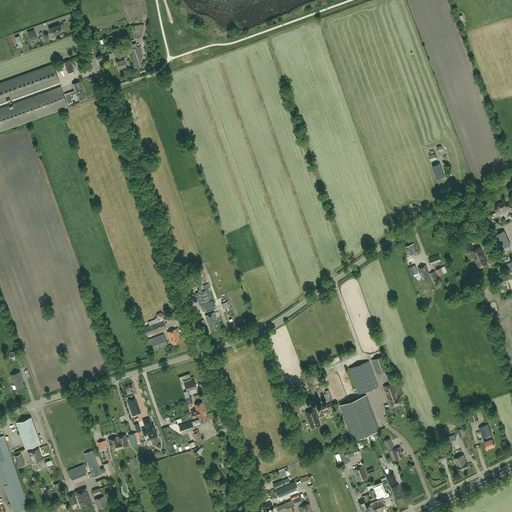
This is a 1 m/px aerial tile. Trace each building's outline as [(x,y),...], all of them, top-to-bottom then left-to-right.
[(56,36),(55,34),(62,32),(60,25),(52,27),(49,29),(52,37),(56,36)] [(38,40),(34,30),(28,32),(31,43),(38,40)] [(136,43),(130,45),(132,49),(131,49),(136,68),(144,66),(140,53),(142,53),(140,46),(137,47),(136,43)] [(127,61),(126,57),(120,59),(121,60),(117,62),(119,68),(126,66),(128,69),(131,68),(128,60),(127,61)] [(64,62),(68,73),(74,71),(70,60),(64,62)] [(53,64),(0,83),(0,103),(59,83),(53,64)] [(75,91),(64,94),(68,104),(72,102),(71,99),(74,98),(73,95),(76,94),(78,100),(86,97),(80,81),(73,84),(75,91)] [(61,87),(0,108),(0,131),(68,107),(61,87)] [(439,163),(432,166),(437,179),(444,176),(439,163)] [(505,201),(494,205),(497,212),(504,209),(504,210),(511,207),(510,203),(506,205),(505,201)] [(504,231),(495,235),(500,245),(502,248),(508,246),(510,245),(504,231)] [(467,250),(473,247),(470,242),(476,239),(474,234),(464,238),(466,243),(465,244),(467,250)] [(413,244),(404,247),(407,257),(414,254),(415,256),(418,255),(413,244)] [(480,247),(471,251),(479,267),(487,264),(480,247)] [(441,261),(439,257),(439,255),(429,259),(432,265),(441,261)] [(415,265),(411,267),(408,268),(411,275),(418,273),(415,265)] [(426,266),(418,269),(424,283),(431,280),(431,279),(433,279),(434,281),(438,279),(435,272),(429,274),(426,266)] [(436,270),(438,276),(444,274),(441,268),(436,270)] [(191,280),(195,278),(197,278),(194,270),(188,272),(191,280)] [(203,286),(205,291),(201,293),(200,292),(196,293),(203,312),(205,310),(206,312),(216,308),(209,290),(208,289),(210,288),(209,283),(203,286)] [(211,330),(220,327),(214,312),(205,316),(211,330)] [(142,329),(144,336),(166,328),(162,320),(163,319),(164,315),(161,313),(157,314),(157,318),(160,320),(160,322),(142,329)] [(181,342),(176,329),(167,332),(172,345),(181,342)] [(164,334),(147,340),(150,351),(167,345),(164,334)] [(383,356),(372,360),(377,374),(388,370),(383,356)] [(368,361),(349,369),(358,394),(378,386),(368,361)] [(20,372),(10,375),(14,385),(15,385),(16,389),(24,386),(21,377),(22,376),(20,372)] [(386,375),(389,383),(395,381),(391,372),(386,375)] [(194,380),(184,383),(186,391),(197,388),(194,380)] [(393,383),(384,387),(391,407),(401,403),(399,397),(398,397),(393,383)] [(365,395),(338,405),(352,441),(379,431),(365,395)] [(141,413),(136,401),(134,397),(127,399),(133,416),(141,413)] [(295,401),(288,403),(292,415),(299,412),(295,401)] [(195,405),(196,410),(191,411),(193,418),(198,416),(199,417),(206,415),(202,402),(195,405)] [(320,407),(322,412),(334,407),(332,402),(320,407)] [(481,410),(482,413),(485,413),(486,417),(490,416),(488,408),(481,410)] [(315,409),(306,413),(311,428),(320,425),(318,418),(315,409)] [(469,412),(469,413),(467,414),(469,422),(472,421),(472,422),(479,419),(478,419),(481,418),(478,410),(476,410),(475,410),(469,412)] [(206,415),(199,417),(200,419),(191,422),(186,423),(189,431),(194,429),(193,426),(201,423),(208,421),(206,415)] [(26,449),(30,447),(40,443),(31,418),(16,423),(26,449)] [(151,424),(149,418),(143,420),(146,428),(142,429),(144,435),(148,434),(149,438),(152,437),(152,438),(153,438),(155,438),(155,437),(155,436),(157,435),(157,434),(158,434),(157,431),(156,431),(153,424),(151,424)] [(189,431),(186,423),(179,426),(182,433),(189,431)] [(488,425),(479,427),(483,439),(486,438),(487,440),(484,441),(486,449),(494,446),(488,425)] [(471,446),(463,428),(457,430),(460,438),(462,438),(466,448),(469,455),(473,454),(470,447),(471,446)] [(195,441),(197,441),(201,439),(198,431),(192,433),(195,441)] [(118,436),(121,448),(128,446),(127,440),(130,439),(131,445),(137,444),(134,433),(128,435),(129,437),(126,438),(125,435),(118,436)] [(447,444),(457,440),(455,434),(445,438),(447,444)] [(121,448),(118,436),(109,439),(112,450),(121,448)] [(16,511),(27,508),(29,507),(4,437),(0,438),(0,475),(14,511),(16,511)] [(384,440),(388,449),(394,447),(390,438),(384,440)] [(440,452),(439,451),(445,449),(442,442),(429,447),(432,454),(434,454),(435,457),(438,456),(440,461),(451,457),(448,449),(440,452)] [(338,452),(342,463),(350,461),(349,457),(360,453),(357,445),(338,452)] [(392,450),(396,460),(404,456),(400,447),(392,450)] [(37,449),(32,451),(28,453),(32,464),(36,463),(36,462),(37,462),(37,460),(40,459),(41,460),(42,460),(41,456),(40,457),(37,449)] [(91,473),(88,474),(90,479),(101,474),(92,451),(84,454),(91,473)] [(25,465),(21,453),(14,456),(18,467),(25,465)] [(469,468),(466,461),(464,455),(454,458),(457,465),(456,466),(458,472),(469,468)] [(36,463),(32,464),(34,471),(45,467),(42,460),(41,460),(40,459),(37,460),(37,462),(36,462),(36,463)] [(112,473),(111,471),(108,462),(104,464),(106,472),(107,475),(112,473)] [(83,464),(68,470),(72,480),(87,474),(83,464)] [(353,469),(358,481),(366,478),(362,466),(353,469)] [(392,483),(395,482),(392,474),(385,476),(388,483),(392,482),(392,483)] [(284,485),(282,480),(273,484),(275,489),(284,485)] [(53,484),(57,493),(59,493),(60,495),(63,494),(63,493),(67,491),(65,486),(61,487),(59,482),(53,484)] [(294,483),(276,491),(279,499),(297,491),(294,483)] [(376,497),(380,507),(386,504),(386,506),(393,503),(391,496),(389,496),(388,493),(385,494),(382,487),(382,488),(380,484),(373,487),(377,496),(376,497)] [(398,484),(391,487),(395,498),(402,496),(398,484)] [(92,505),(86,488),(75,492),(80,505),(80,506),(81,508),(81,509),(82,509),(92,505)] [(376,497),(377,496),(374,489),(369,491),(372,498),(370,499),(371,502),(370,503),(371,506),(372,506),(373,510),(380,507),(376,497)] [(77,502),(75,497),(73,493),(67,495),(69,499),(71,505),(77,502)] [(95,500),(98,509),(107,505),(104,496),(95,500)] [(277,511),(280,511),(286,510),(295,506),(293,500),(276,507),(277,511)] [(372,506),(371,506),(366,508),(363,500),(359,502),(362,511),(366,511),(369,511),(373,511),(374,511),(373,510),(372,506)]
